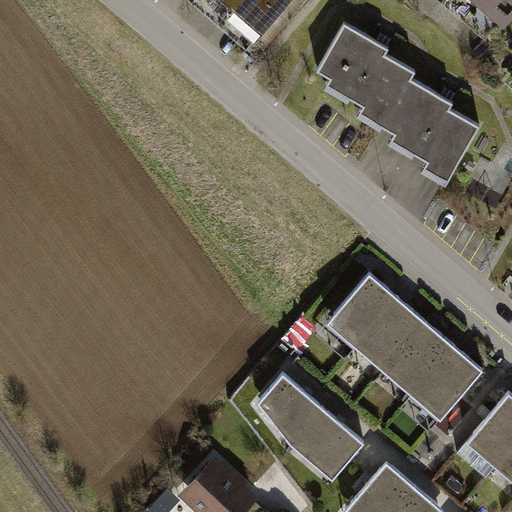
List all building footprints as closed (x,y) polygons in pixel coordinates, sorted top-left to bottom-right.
[(287,0),(227,0),(262,30),(287,0)] [(511,0),(473,0),(507,28),(511,22),(511,0)] [(346,24),(319,72),(332,79),(326,90),(348,103),(351,97),(367,107),(362,116),(378,126),(381,121),(401,132),(395,143),(413,153),(415,150),(434,161),(428,172),(447,183),(478,128),(447,111),(451,104),(445,101),(410,81),(415,73),(385,56),(389,49),(382,45),(346,24)] [(481,368),(370,273),(330,320),(440,415),(481,368)] [(313,398),(283,372),(259,401),(291,441),(333,475),(362,439),(332,414),(313,398)] [(511,393),(510,392),(470,438),(511,474),(511,393)] [(232,464),(228,468),(213,454),(178,491),(200,511),(241,511),(254,499),(258,495),(244,483),(248,479),(232,464)] [(390,464),(388,462),(347,510),(349,511),(440,511),(443,509),(439,505),(390,464)] [(275,511),(268,511),(254,499),(241,511),(280,511),(278,509),(275,511)]
